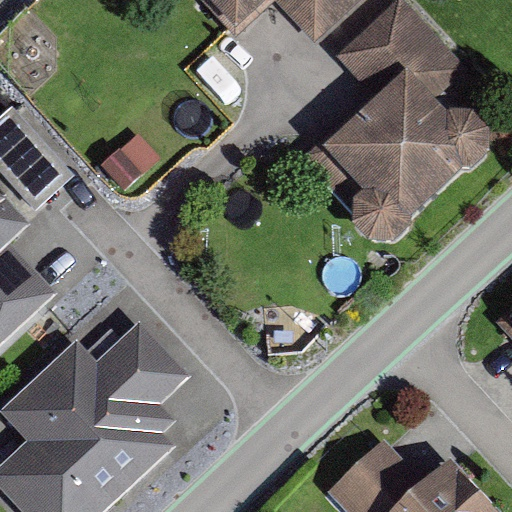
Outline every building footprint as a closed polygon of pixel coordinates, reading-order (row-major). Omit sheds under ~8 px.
[(213,0),(250,39),(291,1),(331,43),(377,0),(213,0)] [(473,69),(406,0),(400,0),(344,54),(390,101),(314,172),(391,253),(504,146),(451,90),(473,69)] [(0,126),(0,160),(38,211),(78,182),(23,109),(0,126)] [(37,229),(0,188),(0,357),(62,301),(15,250),(37,229)] [(90,348),(17,417),(46,448),(4,488),(26,511),(121,511),(183,454),(172,442),(184,430),(170,414),(202,383),(148,326),(107,366),(90,348)] [(432,491),(394,449),(337,501),(347,511),(499,511),(459,467),(432,491)]
